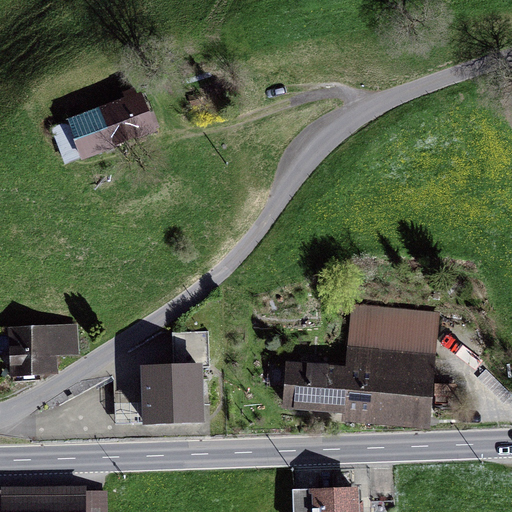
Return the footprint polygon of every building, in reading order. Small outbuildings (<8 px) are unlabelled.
[(163,99),(91,123),(105,163),(176,139),(163,99)] [(352,369),(298,366),(295,418),(442,427),(449,310),(356,305),(352,369)] [(80,328),(14,334),(18,380),(68,375),(66,355),(82,354),(80,328)] [(185,372),(140,376),(145,440),(217,434),(213,379),(224,379),(221,339),(183,342),(185,372)] [(104,511),(104,494),(0,497),(0,511),(104,511)] [(375,511),(374,494),(306,496),(306,511),(375,511)]
